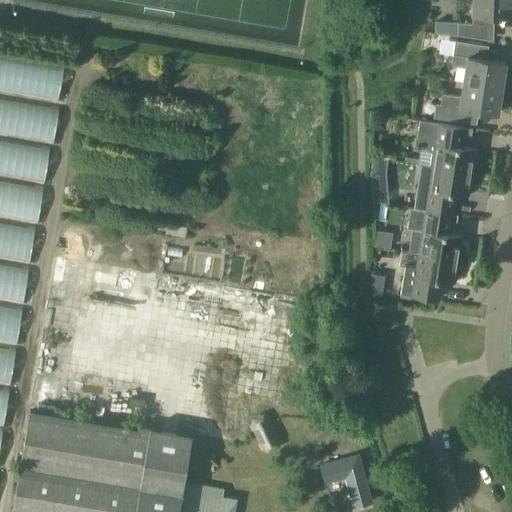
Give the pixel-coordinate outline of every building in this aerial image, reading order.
[(510,16),(510,0),(472,0),(471,15),(471,26),(456,25),(456,38),(484,39),(484,26),(492,26),(493,16),(510,16)] [(447,55),(446,60),(448,62),(450,63),(450,64),(465,66),(463,81),(500,87),(504,61),(476,57),(478,43),(453,40),(451,53),(449,53),(447,55)] [(0,90),(57,101),(63,67),(0,55),(0,90)] [(500,87),(462,81),(460,95),(440,93),(439,103),(433,102),(431,118),(466,121),(468,108),(496,113),(500,87)] [(0,132),(52,142),(58,109),(0,98),(0,132)] [(433,149),(431,165),(471,171),(475,147),(456,144),(458,126),(418,119),(416,136),(424,148),(433,149)] [(0,174),(43,182),(49,149),(0,140),(0,174)] [(390,167),(364,163),(362,175),(388,178),(390,167)] [(467,195),(471,171),(431,165),(420,163),(414,201),(425,202),(423,209),(446,213),(449,192),(467,195)] [(0,215),(36,222),(42,189),(0,181),(0,215)] [(408,207),(405,226),(410,226),(406,250),(417,252),(458,258),(461,234),(452,233),(449,232),(443,231),(446,213),(423,209),(408,207)] [(0,257),(28,263),(34,229),(0,222),(0,257)] [(404,264),(399,293),(434,299),(437,279),(454,282),(457,258),(417,252),(415,266),(404,264)] [(0,298),(21,302),(27,269),(0,263),(0,298)] [(0,339),(14,342),(20,309),(0,304),(0,339)] [(0,382),(8,385),(15,351),(0,348),(0,382)] [(221,486),(182,480),(190,434),(137,425),(137,429),(29,410),(11,511),(232,511),(235,496),(220,494),(221,486)] [(357,453),(321,463),(326,481),(345,476),(353,504),(370,499),(357,453)]
